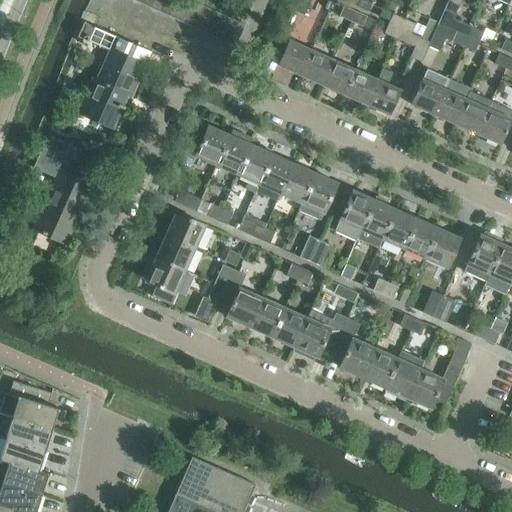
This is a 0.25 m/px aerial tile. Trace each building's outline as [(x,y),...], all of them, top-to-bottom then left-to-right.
[(152,0),(150,8),(159,12),(164,0),(152,0)] [(164,0),(159,12),(168,16),(175,0),(164,0)] [(175,0),(168,16),(178,20),(187,0),(175,0)] [(187,0),(178,20),(187,25),(197,4),(188,0),(187,0)] [(297,0),(293,11),(304,16),(310,0),(297,0)] [(359,0),(357,6),(379,16),(381,10),(371,5),(373,2),(367,0),(359,0)] [(439,22),(438,22),(438,23),(437,24),(467,37),(471,27),(453,19),(458,6),(448,2),(439,22)] [(187,25),(197,29),(206,8),(197,4),(187,25)] [(339,15),(351,20),(355,11),(343,6),(339,15)] [(197,29),(206,33),(215,12),(206,8),(197,29)] [(390,21),(388,23),(399,28),(403,19),(381,10),(379,16),(390,21)] [(355,11),(351,20),(363,25),(367,16),(355,11)] [(206,33),(216,37),(225,16),(215,12),(206,33)] [(216,37),(225,41),(234,21),(225,16),(216,37)] [(438,23),(428,18),(420,37),(429,42),(437,24),(438,23)] [(403,19),(399,28),(411,33),(412,32),(415,25),(403,19)] [(234,21),(225,41),(235,46),(236,45),(235,45),(244,25),(234,21)] [(83,22),(78,34),(83,36),(83,37),(83,38),(83,39),(83,40),(83,41),(84,41),(84,42),(85,42),(85,43),(86,43),(87,43),(88,43),(89,43),(90,43),(91,43),(91,42),(92,42),(92,41),(93,41),(93,40),(110,48),(96,80),(93,78),(77,112),(112,128),(127,95),(130,97),(146,63),(141,60),(145,50),(145,49),(83,22)] [(385,32),(396,37),(399,28),(388,23),(385,32)] [(437,24),(429,42),(428,45),(439,50),(445,37),(463,45),(467,37),(437,24)] [(482,32),(471,27),(467,37),(478,42),(482,32)] [(399,28),(396,37),(415,45),(410,57),(420,62),(428,45),(429,42),(420,37),(411,33),(399,28)] [(478,42),(467,37),(463,45),(474,50),(478,42)] [(500,47),(511,53),(511,52),(511,41),(505,38),(500,47)] [(299,75),(300,75),(311,50),(289,40),(289,39),(277,65),(278,66),(278,65),(299,75)] [(300,75),(322,85),(333,60),(311,50),(300,75),(300,76),(300,75)] [(495,63),(506,68),(510,58),(499,53),(495,63)] [(343,95),(344,95),(355,69),(333,60),(322,85),(343,94),(343,95)] [(377,79),(366,104),(387,114),(388,115),(399,89),(399,88),(399,89),(387,84),(392,73),(381,68),(376,79),(377,79)] [(344,95),(366,104),(377,79),(376,79),(355,69),(344,95)] [(433,114),(444,89),(448,79),(426,69),(422,79),(422,78),(410,104),(411,105),(411,104),(433,114)] [(454,124),(466,99),(444,89),(433,114),(454,124)] [(455,124),(476,133),(490,101),(469,92),(466,99),(454,124),(455,124)] [(511,111),(490,101),(476,133),(498,143),(498,144),(499,144),(511,114),(511,111)] [(195,156),(216,165),(229,135),(208,125),(204,134),(195,129),(182,158),(192,163),(195,156)] [(216,165),(237,174),(251,145),(229,135),(216,165)] [(65,243),(81,208),(92,184),(76,178),(83,162),(43,144),(33,168),(57,179),(34,229),(65,243)] [(255,193),(256,191),(255,191),(272,154),(251,145),(237,174),(249,180),(244,189),(255,193)] [(277,201),(280,194),(293,164),(272,154),(255,191),(256,191),(277,201)] [(280,194),(301,203),(315,173),(293,164),(280,194)] [(315,173),(301,203),(298,210),(320,220),(336,183),(315,173)] [(174,201),(196,211),(201,200),(179,190),(174,201)] [(355,240),(360,229),(373,199),(352,190),(334,231),(355,240)] [(381,239),(382,239),(395,209),(386,205),(388,201),(376,196),(374,200),(373,199),(360,229),(371,234),(367,243),(377,248),(381,239)] [(207,216),(217,221),(222,209),(212,205),(207,216)] [(222,209),(217,221),(227,225),(232,213),(222,209)] [(382,239),(403,248),(416,218),(395,209),(382,239)] [(175,212),(165,235),(194,248),(205,225),(175,212)] [(403,248),(424,258),(438,228),(416,218),(403,248)] [(250,235),(259,240),(265,228),(255,223),(250,235)] [(265,228),(259,240),(269,244),(274,232),(265,228)] [(438,228),(424,258),(446,268),(459,238),(438,228)] [(485,281),(488,274),(501,244),(493,240),(493,235),(484,231),(481,235),(480,234),(463,271),(485,281)] [(165,235),(155,257),(184,271),(194,248),(165,235)] [(299,257),(310,263),(320,241),(309,236),(299,257)] [(320,241),(310,263),(321,267),(331,246),(320,241)] [(488,274),(509,283),(511,277),(511,248),(501,244),(488,274)] [(224,261),(235,266),(240,255),(229,250),(224,261)] [(184,271),(155,257),(144,280),(156,285),(151,296),(171,305),(176,293),(174,292),(184,271)] [(286,276),(297,280),(302,268),(291,264),(286,276)] [(340,276),(350,280),(355,269),(345,264),(340,276)] [(234,272),(221,267),(218,274),(231,279),(234,272)] [(302,268),(297,280),(307,285),(312,273),(302,268)] [(243,277),(234,272),(231,279),(220,303),(229,308),(238,289),(237,289),(243,277)] [(218,274),(207,298),(220,303),(231,279),(218,274)] [(372,290),(383,295),(388,283),(378,279),(372,290)] [(388,283),(383,295),(392,299),(397,287),(388,283)] [(261,300),(238,289),(229,308),(225,316),(249,327),(261,300)] [(422,312),(434,318),(443,296),(431,291),(422,312)] [(443,296),(434,318),(444,323),(454,301),(443,296)] [(249,327),(271,337),(284,310),(261,300),(249,327)] [(271,337),(294,347),(306,320),(284,310),(271,337)] [(321,348),(331,353),(346,320),(334,315),(331,321),(310,312),(306,320),(294,347),(303,351),(301,355),(313,360),(314,356),(317,357),(321,348)] [(399,326),(410,331),(415,319),(404,314),(399,326)] [(415,319),(410,331),(420,335),(425,324),(415,319)] [(457,320),(454,326),(463,330),(467,322),(460,319),(457,320)] [(338,367),(362,378),(374,350),(351,340),(357,325),(346,320),(331,353),(342,358),(338,367)] [(475,336),(484,340),(490,328),(480,324),(475,336)] [(490,328),(484,340),(494,344),(499,333),(490,328)] [(457,338),(450,353),(452,354),(464,360),(471,344),(457,338)] [(362,378),(385,388),(397,360),(374,350),(362,378)] [(398,394),(407,398),(419,370),(424,361),(401,351),(397,360),(395,365),(385,388),(386,388),(384,392),(396,397),(398,394)] [(419,370),(407,398),(430,408),(434,399),(445,404),(465,360),(464,360),(452,354),(441,380),(419,370)] [(4,394),(0,405),(0,413),(52,430),(59,408),(47,405),(51,393),(13,381),(8,395),(4,394)] [(0,413),(0,436),(45,450),(52,430),(0,413)] [(0,458),(48,474),(49,473),(39,470),(45,450),(0,436),(0,458)] [(192,456),(175,494),(167,511),(242,511),(255,484),(192,456)] [(0,458),(0,481),(42,494),(48,474),(0,458)] [(0,481),(0,503),(26,511),(36,511),(42,494),(0,481)] [(0,511),(26,511),(0,503),(0,511)]
